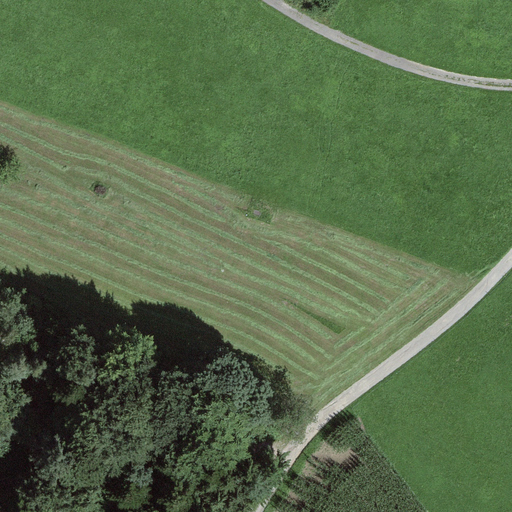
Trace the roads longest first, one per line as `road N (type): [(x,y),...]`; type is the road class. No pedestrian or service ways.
road 1 (track): [(511,255),(465,310),(323,414),(255,511)]
road 2 (track): [(511,87),(313,35),(273,0)]
